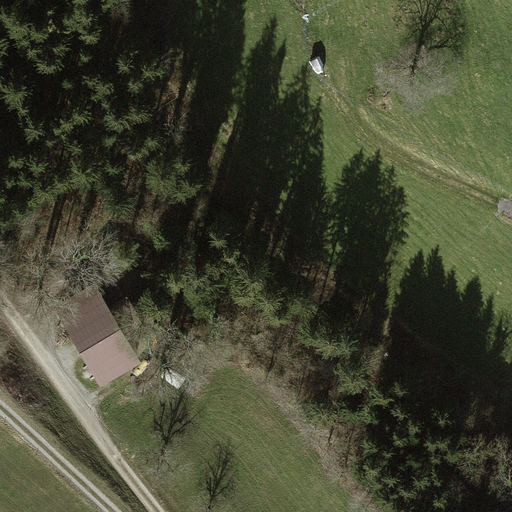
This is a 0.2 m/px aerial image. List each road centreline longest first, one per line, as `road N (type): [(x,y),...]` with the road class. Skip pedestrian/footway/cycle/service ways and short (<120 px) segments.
road 1 (track): [(295,0),(318,71),(348,119),(391,160),(511,214)]
road 2 (track): [(0,294),(160,511)]
road 3 (track): [(117,511),(0,407)]
